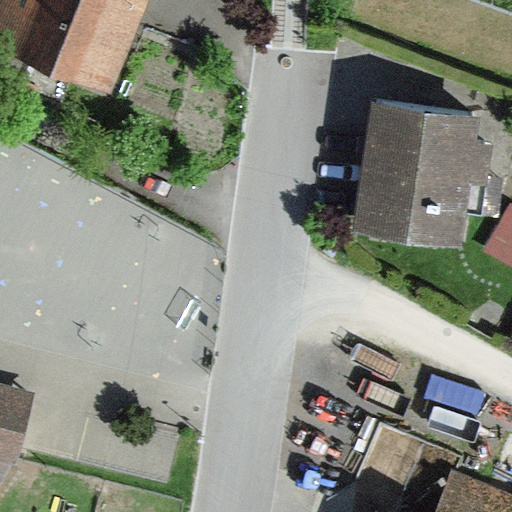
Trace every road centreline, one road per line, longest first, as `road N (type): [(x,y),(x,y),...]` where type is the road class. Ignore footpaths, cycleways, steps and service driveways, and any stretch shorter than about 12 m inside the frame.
road 1 (residential): [(288,78),(232,511)]
road 2 (track): [(511,381),(381,306),(267,267)]
